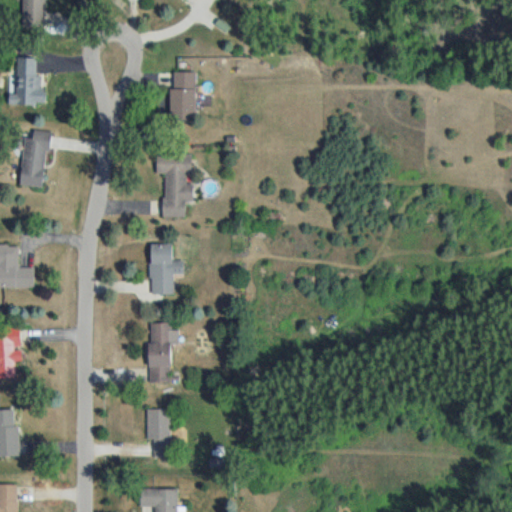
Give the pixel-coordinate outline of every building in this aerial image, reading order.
[(47,0),(24,0),(25,28),(48,28),(47,0)] [(44,105),(44,60),(31,60),(31,79),(23,79),(23,106),(44,105)] [(174,122),(199,122),(199,73),(174,73),(174,122)] [(22,187),(47,190),(53,133),(29,131),(22,187)] [(168,175),(167,218),(189,218),(189,203),(195,203),(195,155),(160,155),(160,175),(168,175)] [(176,244),(153,245),(153,295),(176,295),(176,274),(186,274),(186,262),(176,262),(176,244)] [(0,288),(37,289),(37,268),(20,268),(21,246),(0,245),(0,288)] [(152,383),(174,383),(174,344),(181,344),(181,324),(152,324),(152,383)] [(23,327),(0,327),(0,379),(23,379),(23,327)] [(0,457),(21,457),(20,410),(0,410),(0,457)] [(150,440),(155,440),(155,458),(176,458),(176,410),(150,410),(150,440)] [(0,511),(21,511),(21,485),(0,484),(0,511)] [(180,511),(180,489),(143,489),(143,507),(157,507),(157,511),(180,511)]
